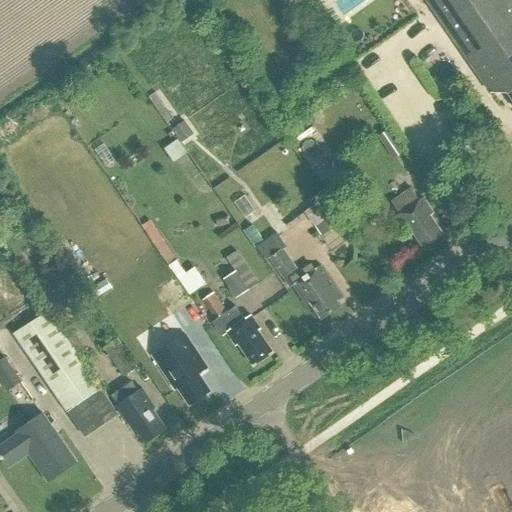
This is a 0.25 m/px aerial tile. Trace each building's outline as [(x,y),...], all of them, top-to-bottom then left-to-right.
[(511,0),(426,0),(491,93),(492,93),(509,93),(511,97),(511,0)] [(172,129),(182,143),(194,134),(185,121),(182,123),(159,89),(151,95),(174,128),(172,129)] [(365,118),(393,160),(406,152),(382,116),(381,117),(376,111),(365,118)] [(162,146),(171,160),(185,151),(175,137),(162,146)] [(397,215),(411,235),(414,233),(424,248),(444,235),(430,216),(434,213),(423,198),(420,200),(412,188),(392,202),(400,214),(397,215)] [(305,214),(321,239),(330,233),(340,235),(342,238),(347,235),(324,201),(305,214)] [(141,224),(164,258),(172,253),(149,218),(141,224)] [(297,269),(283,249),(285,247),(276,233),(263,242),(255,230),(251,232),(248,228),(245,230),(248,235),(246,236),(255,248),(256,247),(266,261),(269,259),(282,279),(297,269)] [(190,302),(177,283),(154,249),(134,262),(157,296),(170,315),(190,302)] [(307,306),(311,304),(321,320),(342,306),(338,301),(344,297),(321,265),(293,285),(307,306)] [(237,271),(224,279),(237,297),(250,289),(237,271)] [(106,279),(94,287),(99,296),(112,289),(106,279)] [(239,344),(254,366),(274,353),(258,331),(261,329),(251,315),(245,319),(235,306),(212,322),(222,336),(227,332),(237,346),(239,344)] [(15,334),(82,431),(115,409),(49,311),(47,313),(16,333),(15,334)] [(186,334),(153,356),(175,389),(178,387),(189,404),(210,391),(198,374),(208,367),(186,334)] [(106,349),(126,376),(138,367),(118,340),(106,349)] [(6,358),(0,362),(0,380),(8,391),(22,381),(6,358)] [(142,389),(119,406),(131,424),(133,422),(146,441),(165,428),(152,409),(155,407),(142,389)] [(0,445),(0,455),(7,465),(30,449),(51,480),(77,462),(56,432),(53,433),(49,427),(52,426),(43,413),(19,433),(17,431),(0,445)]
